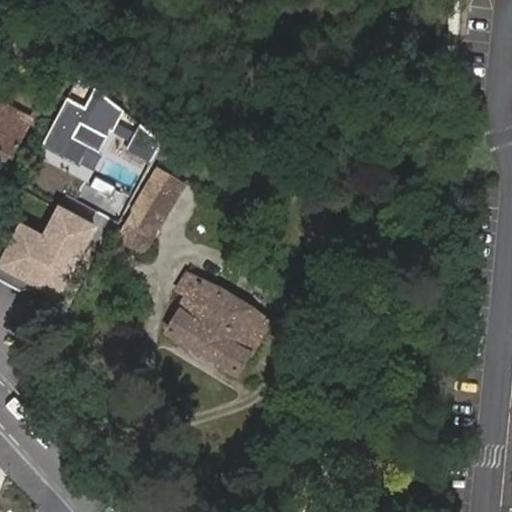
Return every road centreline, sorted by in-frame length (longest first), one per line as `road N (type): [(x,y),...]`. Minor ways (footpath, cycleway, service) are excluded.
road 1 (residential): [(487,511),(511,243)]
road 2 (residential): [(511,168),(498,133),(511,0)]
road 3 (tertiary): [(92,511),(0,407)]
